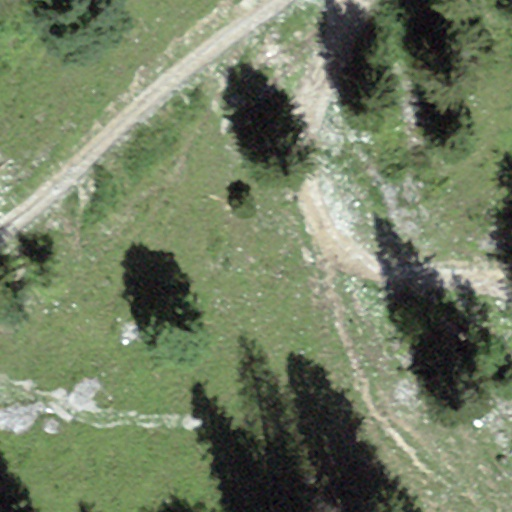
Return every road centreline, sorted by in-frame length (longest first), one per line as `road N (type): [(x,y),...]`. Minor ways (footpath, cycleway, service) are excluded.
road 1 (track): [(511,301),(474,282),(333,245),(308,187),(303,101),(341,6),(336,0)]
road 2 (track): [(284,0),(196,58),(73,178),(0,231)]
